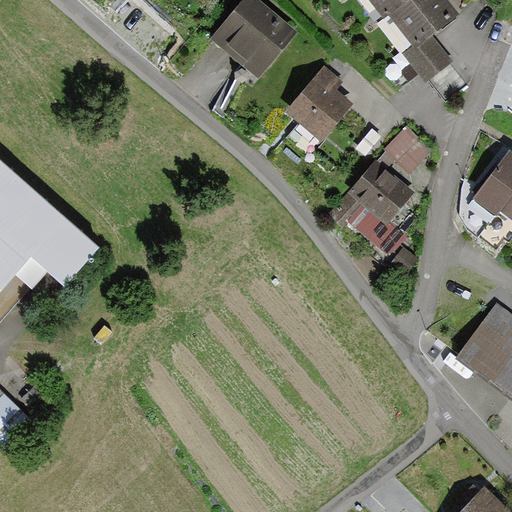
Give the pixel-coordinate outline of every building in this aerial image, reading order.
[(247,0),(212,42),(260,82),(299,35),(257,0),(247,0)] [(365,0),(384,23),(389,19),(405,7),(401,2),(404,0),(365,0)] [(405,7),(389,19),(413,49),(403,55),(426,86),(430,83),(453,63),(434,39),(460,18),(446,0),(404,0),(401,2),(405,7)] [(430,83),(446,104),(469,85),(453,63),(430,83)] [(418,78),(409,66),(400,73),(409,85),(418,78)] [(326,68),(286,117),(322,146),(355,106),(338,92),(344,84),(326,68)] [(395,162),(410,177),(434,152),(407,127),(384,151),(385,153),(395,162)] [(471,202),(496,221),(501,215),(511,200),(511,153),(509,152),(471,202)] [(395,162),(385,153),(378,161),(388,169),(395,162)] [(377,160),(328,216),(343,229),(349,223),(387,255),(420,217),(407,206),(417,194),(388,169),(378,161),(377,160)] [(0,300),(17,281),(32,294),(47,277),(68,295),(105,253),(0,161),(0,300)] [(511,200),(501,215),(511,223),(511,200)] [(418,258),(404,248),(393,263),(408,273),(418,258)] [(511,315),(498,305),(455,362),(511,403),(511,315)] [(37,384),(21,402),(40,420),(57,402),(37,384)] [(0,390),(0,449),(8,457),(37,425),(0,390)] [(511,511),(511,507),(484,480),(452,511),(511,511)]
